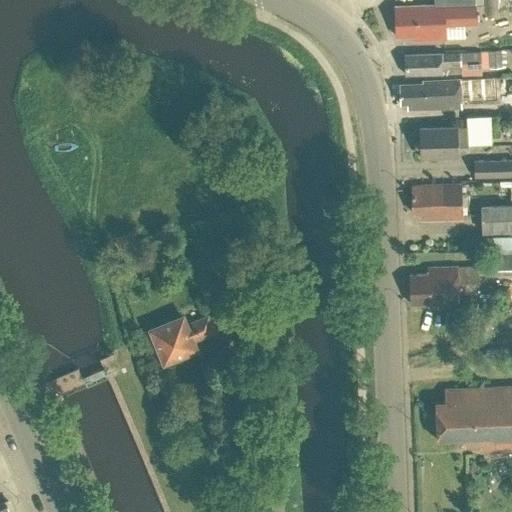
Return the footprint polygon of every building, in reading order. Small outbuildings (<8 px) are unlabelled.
[(395,5),(396,35),(415,35),(415,39),(464,37),(464,23),(476,22),(474,0),(438,0),(439,3),(395,5)] [(443,52),(405,53),(406,73),(461,71),(461,64),(481,63),(481,51),(443,52)] [(506,71),(506,51),(489,51),(489,71),(506,71)] [(423,82),(400,83),(401,103),(407,102),(408,109),(461,107),(461,101),(483,100),(482,77),(423,80),(423,82)] [(457,125),(420,126),(421,156),(458,155),(458,145),(468,144),(467,126),(457,126),(457,125)] [(511,157),(473,159),(474,177),(511,175),(511,157)] [(480,204),(481,232),(511,230),(511,180),(510,181),(511,202),(480,204)] [(462,183),(412,185),(413,211),(419,211),(419,219),(463,217),(462,183)] [(511,235),(489,236),(490,273),(511,272),(511,235)] [(458,282),(479,282),(484,281),(484,265),(458,266),(458,265),(427,266),(428,273),(410,273),(411,303),(429,302),(429,306),(459,305),(458,282)] [(215,302),(228,334),(250,326),(237,293),(215,302)] [(183,315),(152,328),(165,360),(197,347),(194,340),(216,330),(209,314),(186,323),(183,315)] [(446,400),(436,401),(438,439),(464,438),(465,446),(481,445),(481,451),(511,449),(511,384),(445,387),(446,400)] [(13,511),(9,500),(0,504),(1,505),(0,504),(0,511),(13,511)]
